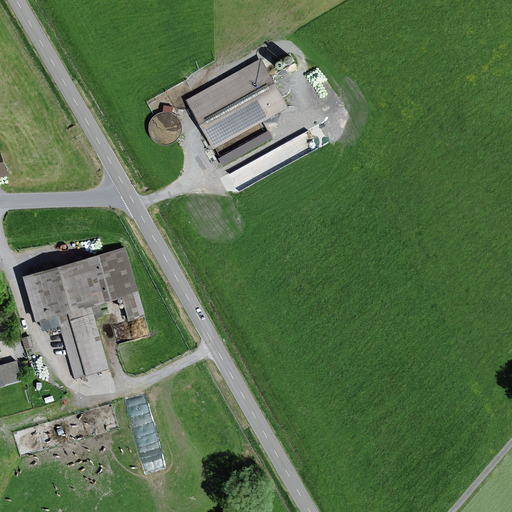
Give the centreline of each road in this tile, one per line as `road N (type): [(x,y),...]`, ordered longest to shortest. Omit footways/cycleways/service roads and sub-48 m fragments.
road 1 (primary): [(310,511),(128,193)]
road 2 (primary): [(128,193),(16,0)]
road 3 (unclassified): [(0,202),(128,193)]
